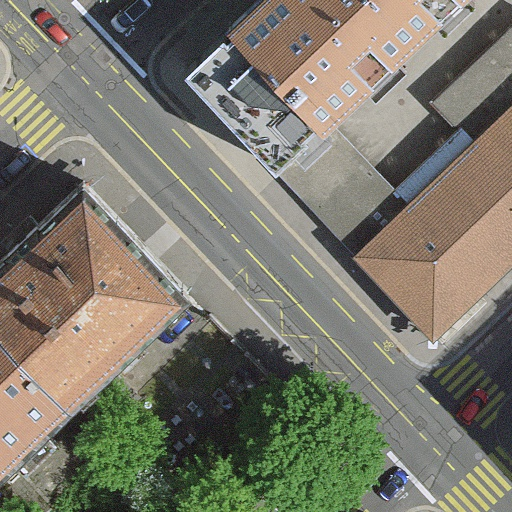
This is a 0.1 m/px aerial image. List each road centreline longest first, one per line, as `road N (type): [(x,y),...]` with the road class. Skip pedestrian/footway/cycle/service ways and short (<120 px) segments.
road 1 (tertiary): [(421,438),(81,73)]
road 2 (residential): [(421,438),(511,353)]
